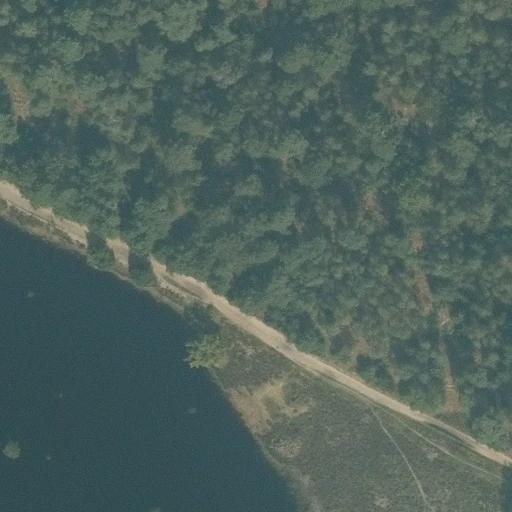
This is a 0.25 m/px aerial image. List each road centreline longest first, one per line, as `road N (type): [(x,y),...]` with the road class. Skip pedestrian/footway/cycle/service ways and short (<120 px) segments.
road 1 (track): [(363,389),(0,181)]
road 2 (track): [(511,476),(363,389)]
